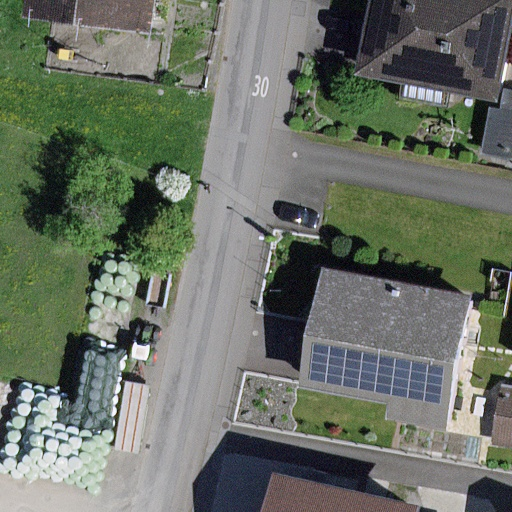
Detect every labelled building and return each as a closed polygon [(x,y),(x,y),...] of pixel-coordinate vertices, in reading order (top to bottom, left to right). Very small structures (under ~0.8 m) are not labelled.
[(27,0),(25,18),(152,36),(156,0),(27,0)] [(500,103),(511,37),(511,0),(371,0),(357,77),(500,103)] [(511,161),(511,90),(505,89),(501,111),(491,109),(482,157),(511,161)] [(450,432),(475,298),(325,270),(303,389),(391,405),(388,421),(450,432)] [(511,388),(503,387),(493,446),(511,449),(511,388)] [(431,511),(277,477),(269,511),(431,511)]
